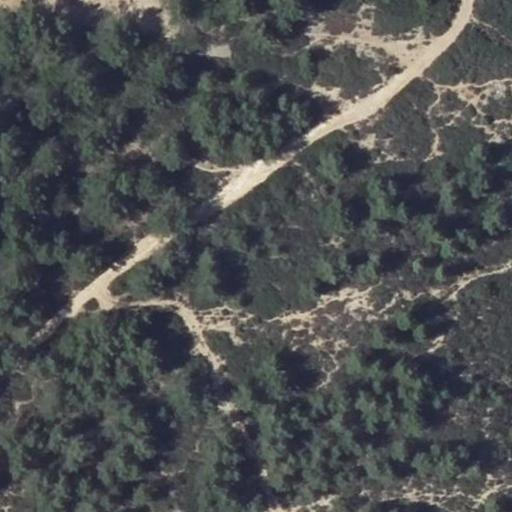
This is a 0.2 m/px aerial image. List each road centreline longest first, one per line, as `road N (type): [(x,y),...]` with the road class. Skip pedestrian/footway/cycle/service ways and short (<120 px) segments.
road 1 (track): [(0,369),(127,256),(380,96),(442,43),(468,0)]
road 2 (track): [(80,301),(141,302),(186,316),(278,511)]
